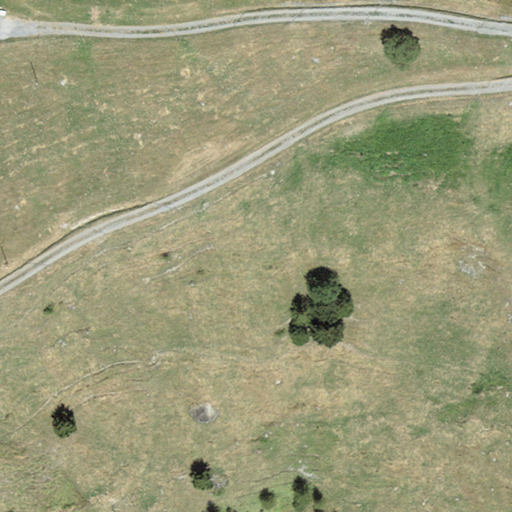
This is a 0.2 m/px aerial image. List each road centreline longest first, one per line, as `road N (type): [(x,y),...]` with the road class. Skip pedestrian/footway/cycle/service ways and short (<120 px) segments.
road 1 (track): [(0,278),(337,108),(417,89),(511,80)]
road 2 (track): [(511,28),(418,14),(268,13),(0,37)]
